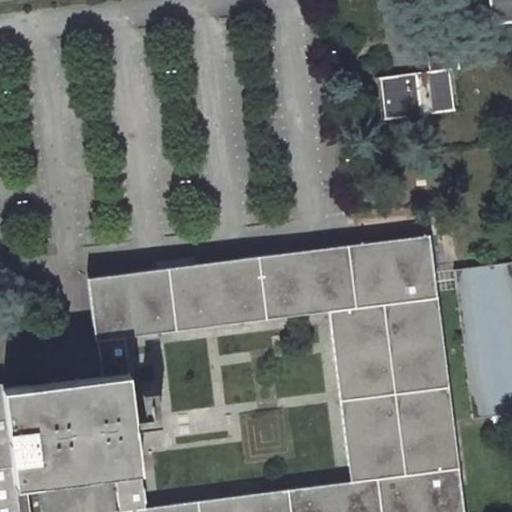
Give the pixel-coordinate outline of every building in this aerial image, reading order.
[(511,0),(489,0),(492,21),(511,18),(511,0)] [(456,65),(454,47),(427,50),(429,67),(376,74),(380,115),(450,107),(446,66),(456,65)] [(40,476),(111,468),(117,511),(463,511),(425,230),(87,273),(99,377),(28,386),(27,380),(0,383),(0,511),(16,511),(14,486),(29,484),(40,483),(40,476)] [(452,274),(471,420),(511,414),(511,265),(506,267),(452,274)] [(32,511),(29,484),(14,486),(16,511),(32,511)]
